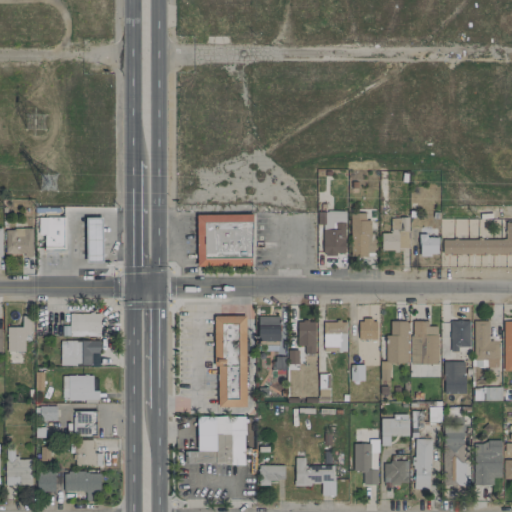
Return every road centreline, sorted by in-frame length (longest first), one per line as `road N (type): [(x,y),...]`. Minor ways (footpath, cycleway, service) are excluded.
road 1 (residential): [(155,287),(511,286)]
road 2 (residential): [(158,61),(511,57)]
road 3 (secondary): [(155,287),(157,0)]
road 4 (secondary): [(132,287),(132,511)]
road 5 (residential): [(0,287),(155,287)]
road 6 (secondary): [(131,142),(132,287)]
road 7 (secondary): [(130,0),(131,142)]
road 8 (secondary): [(156,421),(155,287)]
road 9 (residential): [(0,55),(130,56)]
